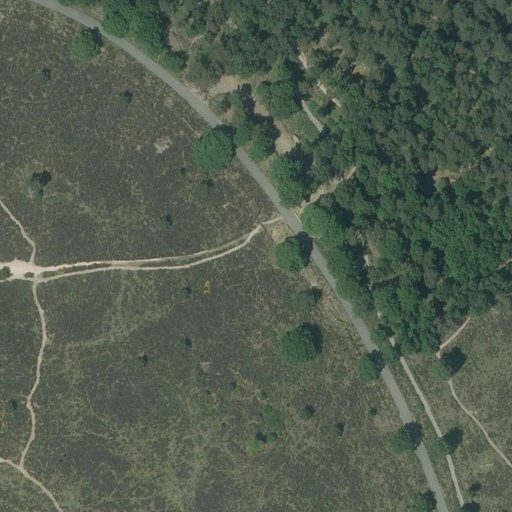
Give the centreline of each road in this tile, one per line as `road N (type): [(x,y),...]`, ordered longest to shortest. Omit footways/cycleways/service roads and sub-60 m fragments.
road 1 (unclassified): [(442,511),(389,380),(287,215),(194,101),(105,33),(40,0)]
road 2 (unknown): [(33,270),(210,250),(304,206),(340,175)]
road 3 (unknown): [(364,130),(445,0)]
